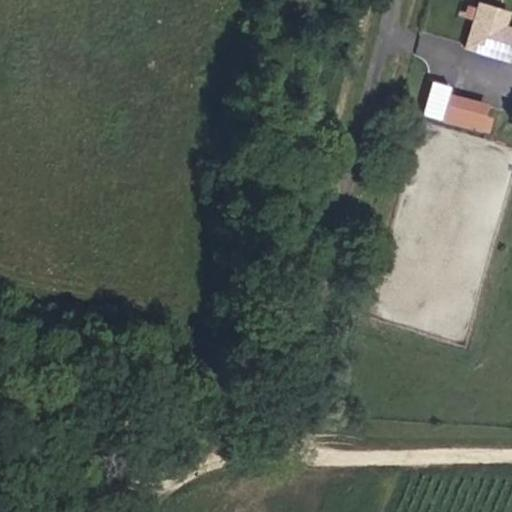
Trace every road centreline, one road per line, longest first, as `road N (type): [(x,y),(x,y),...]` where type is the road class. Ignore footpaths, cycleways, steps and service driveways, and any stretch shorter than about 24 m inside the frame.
road 1 (unknown): [(287,454),(383,0)]
road 2 (track): [(511,465),(185,450),(156,473),(139,511)]
